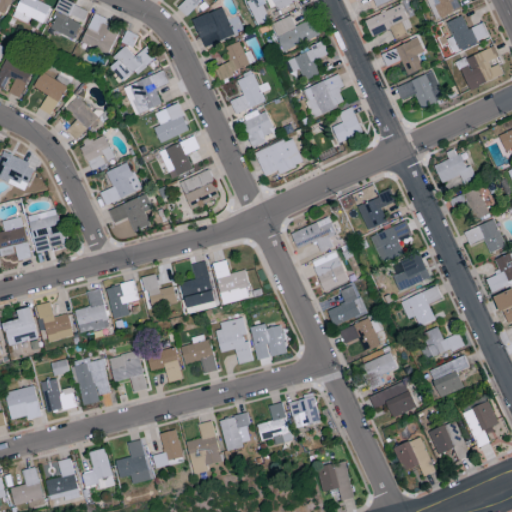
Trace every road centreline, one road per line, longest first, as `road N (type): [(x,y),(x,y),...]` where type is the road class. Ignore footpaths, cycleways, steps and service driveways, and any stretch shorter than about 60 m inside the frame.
road 1 (residential): [(392,511),(174,40),(147,13),(116,0)]
road 2 (residential): [(0,294),(229,235),(511,102)]
road 3 (residential): [(511,390),(326,0)]
road 4 (residential): [(0,453),(325,369)]
road 5 (residential): [(103,267),(66,176),(31,136),(0,120)]
